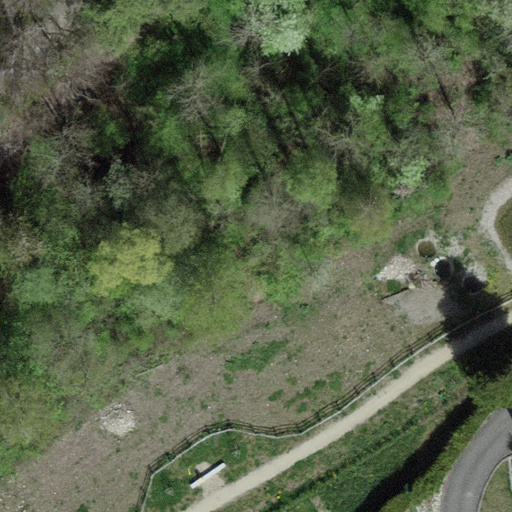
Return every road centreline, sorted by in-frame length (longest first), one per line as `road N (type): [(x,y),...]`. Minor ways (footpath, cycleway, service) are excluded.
road 1 (motorway): [(66,511),(435,0)]
road 2 (track): [(0,152),(157,0)]
